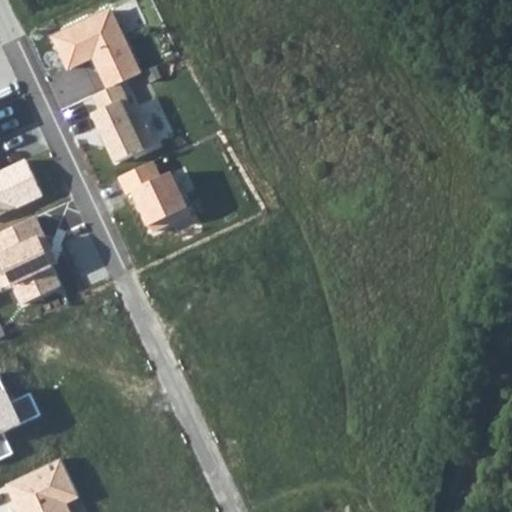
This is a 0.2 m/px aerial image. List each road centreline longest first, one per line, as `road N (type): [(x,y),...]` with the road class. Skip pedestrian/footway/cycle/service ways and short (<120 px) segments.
road 1 (residential): [(0,0),(236,511)]
road 2 (track): [(511,310),(447,511)]
